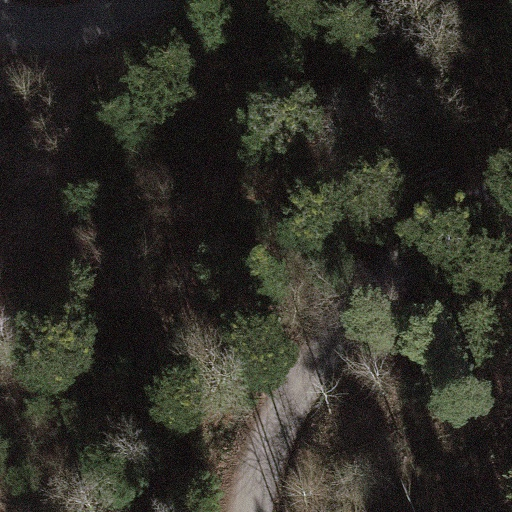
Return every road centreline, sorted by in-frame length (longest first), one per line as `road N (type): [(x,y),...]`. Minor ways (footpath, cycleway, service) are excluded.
road 1 (unclassified): [(511,187),(415,262),(325,355),(270,448),(258,511)]
road 2 (unclassified): [(0,22),(45,26),(146,0)]
